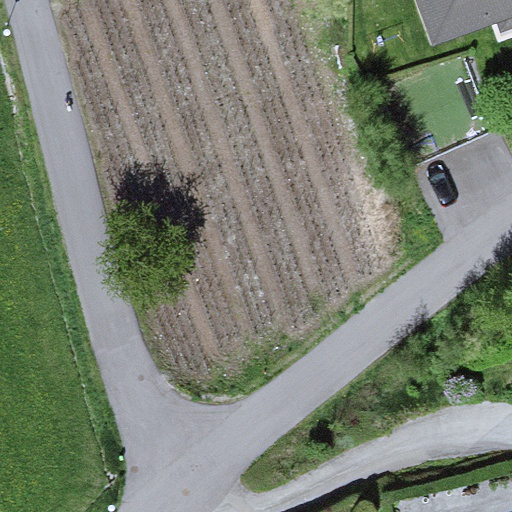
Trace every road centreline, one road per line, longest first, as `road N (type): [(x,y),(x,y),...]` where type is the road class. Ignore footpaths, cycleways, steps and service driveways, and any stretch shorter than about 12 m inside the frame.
road 1 (residential): [(141,502),(0,9)]
road 2 (residential): [(141,502),(511,228)]
